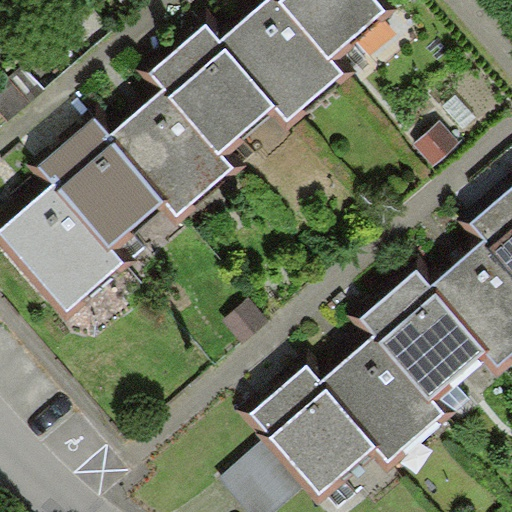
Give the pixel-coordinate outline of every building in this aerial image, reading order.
[(327,42),(291,0),(237,0),(213,20),(271,89),(282,102),(338,56),(327,42)] [(291,0),(327,42),(376,0),(291,0)] [(215,136),(271,89),(213,20),(201,6),(145,53),(157,67),(215,136)] [(157,67),(101,114),(160,183),(171,196),(227,150),(215,136),(157,67)] [(104,230),(160,183),(101,114),(90,100),(34,147),(46,161),(104,230)] [(104,230),(46,161),(0,200),(0,220),(59,290),(115,243),(104,230)] [(511,261),(511,173),(469,210),(481,224),(511,261)] [(511,261),(481,224),(425,271),(483,339),(494,353),(511,338),(511,261)] [(427,386),(483,339),(425,271),(413,257),(357,304),(369,318),(427,386)] [(427,386),(369,318),(313,365),(371,433),(383,447),(439,400),(427,386)] [(316,480),(371,433),(313,365),(301,351),(246,398),(316,480)] [(252,425),(213,461),(253,505),(292,469),(252,425)]
